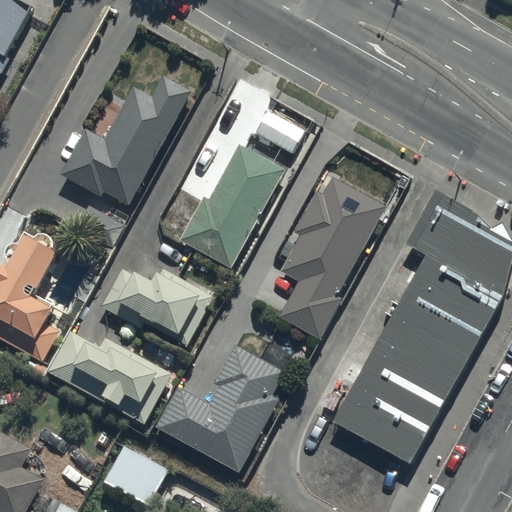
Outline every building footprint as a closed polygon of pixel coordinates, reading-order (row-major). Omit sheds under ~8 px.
[(0,0),(0,76),(2,77),(10,62),(7,61),(33,11),(11,0),(0,0)] [(130,210),(190,94),(165,77),(154,98),(137,89),(109,142),(89,131),(57,193),(94,211),(102,195),(130,210)] [(268,113),(256,135),(295,156),(307,133),(268,113)] [(233,272),(286,173),(239,148),(209,203),(205,201),(182,244),(233,272)] [(388,209),(334,179),(323,197),(320,195),(297,235),(302,238),(283,273),(301,283),(282,319),(322,341),(344,302),(338,298),(388,209)] [(477,209),(436,188),(407,241),(428,253),(336,423),(415,465),(505,297),(511,271),(511,231),(506,221),(494,226),(477,209)] [(0,341),(44,365),(62,332),(49,325),(57,309),(36,297),(59,256),(29,239),(11,271),(5,267),(0,275),(0,341)] [(124,270),(103,310),(143,332),(147,323),(157,328),(158,326),(182,339),(203,301),(212,306),(216,299),(164,271),(160,278),(159,278),(154,286),(124,270)] [(71,334),(50,375),(114,414),(117,410),(146,428),(155,414),(143,408),(161,379),(169,384),(172,379),(108,340),(102,350),(71,334)] [(179,389),(156,430),(241,475),(280,401),(276,398),(287,376),(234,348),(212,390),(191,379),(184,392),(179,389)] [(0,433),(0,511),(30,511),(47,482),(25,469),(34,453),(0,433)] [(122,451),(105,486),(151,509),(168,474),(122,451)]
